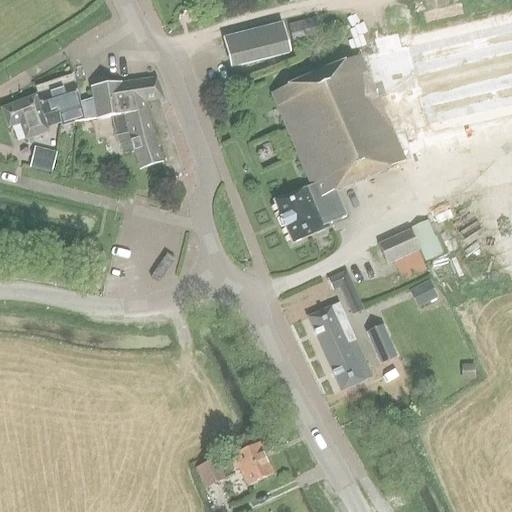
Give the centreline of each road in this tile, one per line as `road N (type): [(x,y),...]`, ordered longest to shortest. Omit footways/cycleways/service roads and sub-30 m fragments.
road 1 (secondary): [(222,277),(199,214),(206,172),(169,72),(123,0)]
road 2 (secondary): [(358,511),(252,304),(222,277)]
road 3 (tertiary): [(0,290),(134,306),(222,277)]
